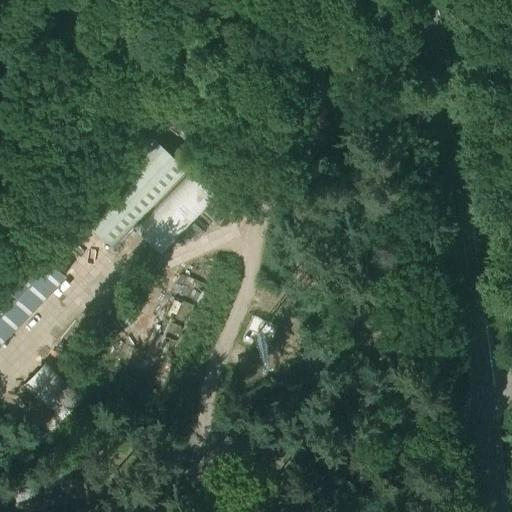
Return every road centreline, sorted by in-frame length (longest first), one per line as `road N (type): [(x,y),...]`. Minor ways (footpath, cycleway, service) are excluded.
road 1 (tertiary): [(481,385),(423,0)]
road 2 (tertiary): [(497,511),(481,385)]
